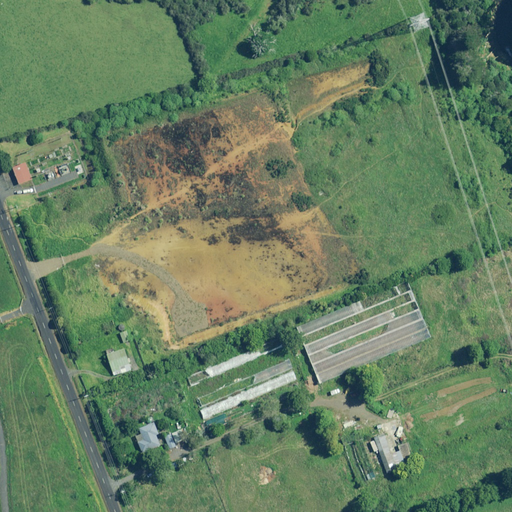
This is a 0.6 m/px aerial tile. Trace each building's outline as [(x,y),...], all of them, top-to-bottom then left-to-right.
[(26,162),(12,167),(19,185),(33,180),(26,162)] [(124,330),(117,333),(121,343),(128,340),(124,330)] [(104,350),(105,353),(104,354),(111,375),(130,369),(123,349),(121,350),(120,348),(111,351),(110,348),(104,350)] [(155,439),(157,438),(151,422),(136,428),(138,434),(133,436),(135,441),(139,453),(158,445),(155,439)] [(180,429),(170,433),(174,443),(184,438),(180,429)] [(169,433),(162,436),(167,449),(174,446),(169,433)] [(372,437),(373,440),(368,442),(372,452),(377,450),(385,472),(395,468),(382,433),(372,437)] [(351,442),(342,445),(358,487),(367,484),(351,442)] [(397,450),(393,452),(398,466),(413,461),(406,442),(395,446),(397,450)]
